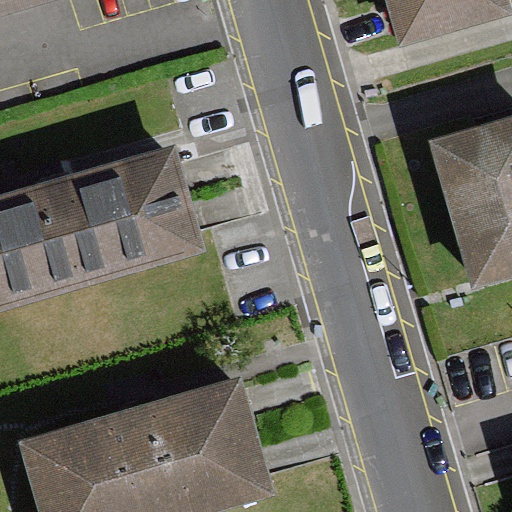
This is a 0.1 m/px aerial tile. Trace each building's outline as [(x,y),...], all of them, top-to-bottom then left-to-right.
[(0,0),(0,8),(27,0),(0,0)] [(388,0),(401,42),(508,11),(504,0),(388,0)] [(472,283),(511,272),(511,115),(432,137),(472,283)] [(173,145),(0,193),(0,302),(201,246),(173,145)] [(238,376),(21,440),(42,511),(191,511),(271,489),(238,376)]
